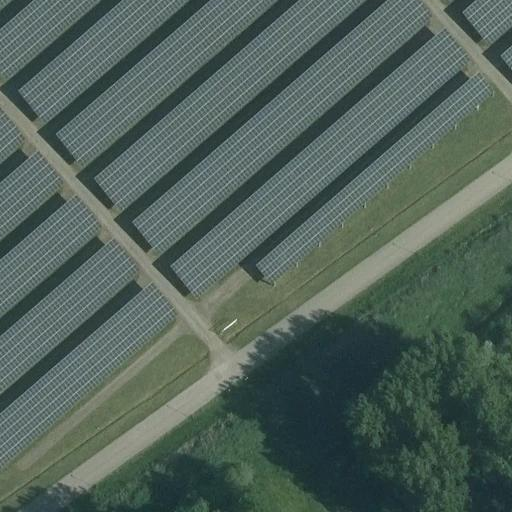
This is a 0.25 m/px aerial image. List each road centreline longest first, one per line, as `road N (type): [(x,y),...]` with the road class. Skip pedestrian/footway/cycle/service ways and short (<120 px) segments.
road 1 (track): [(511,271),(348,402),(174,511)]
road 2 (track): [(359,511),(345,486),(352,464),(511,323)]
